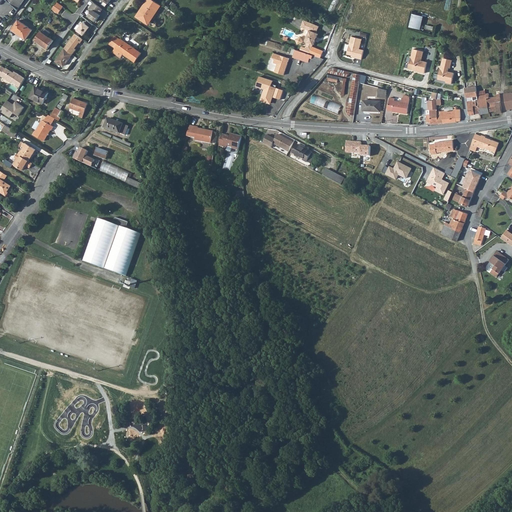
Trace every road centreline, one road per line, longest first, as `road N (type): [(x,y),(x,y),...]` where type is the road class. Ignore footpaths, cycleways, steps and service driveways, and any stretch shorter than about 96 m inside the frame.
road 1 (track): [(221,114),(214,182),(236,218),(240,258),(322,452),(373,498)]
road 2 (tertiary): [(286,123),(86,87),(0,50)]
road 3 (residential): [(466,125),(459,93),(333,64),(291,107),(286,123)]
road 4 (tertiary): [(466,125),(286,123)]
road 5 (residential): [(79,137),(53,158),(0,248)]
road 6 (residential): [(511,148),(479,194),(468,227),(476,273)]
